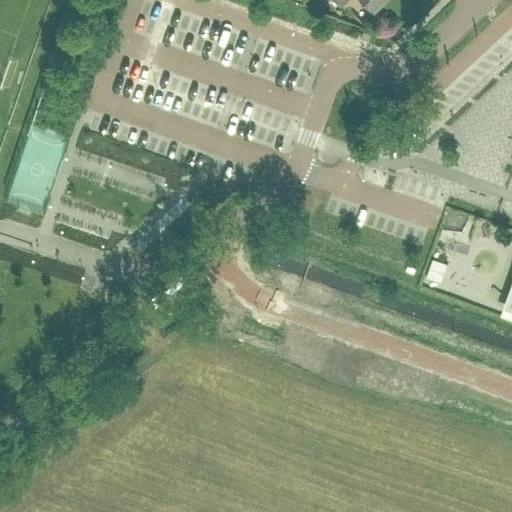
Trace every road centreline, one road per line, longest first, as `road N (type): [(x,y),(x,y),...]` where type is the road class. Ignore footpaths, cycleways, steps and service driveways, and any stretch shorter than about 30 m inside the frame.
road 1 (residential): [(210,252),(268,302),(511,389)]
road 2 (unclassified): [(295,168),(332,181),(511,15)]
road 3 (unclassified): [(0,439),(210,252)]
road 4 (unclassified): [(295,168),(332,75),(414,62),(481,0)]
road 5 (unclassified): [(210,252),(295,168)]
